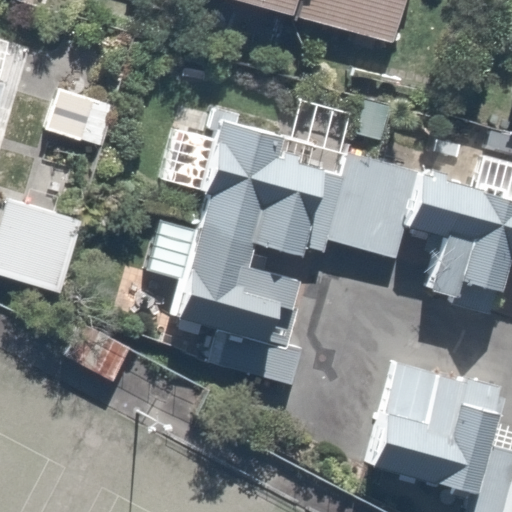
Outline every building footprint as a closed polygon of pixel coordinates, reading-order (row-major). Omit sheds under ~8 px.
[(276,0),(404,33),(412,0),(276,0)] [(0,87),(15,31),(0,26),(0,87)] [(121,96),(57,76),(43,121),(107,141),(121,96)] [(344,152),(213,117),(187,215),(156,207),(140,266),(173,275),(154,349),(283,383),(344,152)] [(511,190),(405,162),(387,228),(433,240),(419,293),(511,318),(511,190)] [(80,206),(7,178),(0,197),(0,273),(48,292),(80,206)] [(502,402),(374,365),(349,453),(447,481),(438,511),(511,511),(511,435),(493,431),(502,402)]
